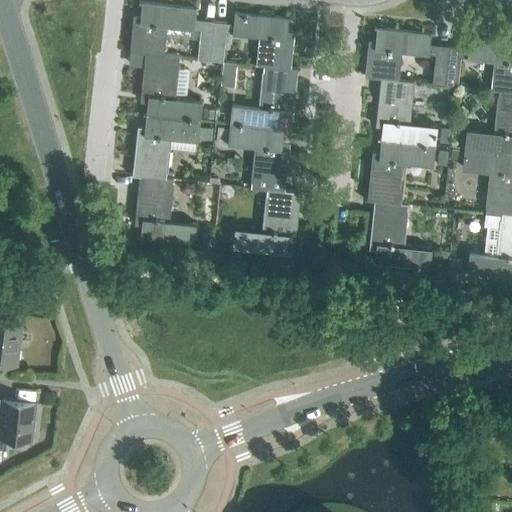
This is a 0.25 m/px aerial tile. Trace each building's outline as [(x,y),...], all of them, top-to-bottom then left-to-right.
[(200,28),(197,57),(210,59),(213,21),(193,19),(195,7),(142,1),(140,20),(133,19),(130,50),(146,52),(146,51),(163,53),(166,24),(200,28)] [(233,23),(213,21),(210,59),(222,60),(225,31),(260,34),(257,64),(263,64),(264,64),(289,67),(289,66),(292,36),(285,35),(287,17),(235,11),(233,23)] [(432,82),(444,84),(448,45),(428,43),(430,32),(377,26),(375,45),(368,44),(365,75),(381,77),(381,76),(397,78),(400,49),(435,53),(432,82)] [(468,48),(448,45),(444,84),(457,85),(460,55),(495,59),(491,89),(498,89),(511,90),(511,40),(469,36),(468,48)] [(179,54),(163,53),(146,51),(146,52),(141,94),(148,95),(147,113),(199,119),(201,100),(174,97),(179,54)] [(237,64),(223,62),(222,70),(236,72),(237,64)] [(296,67),(289,66),(289,67),(264,64),(263,64),(259,106),(232,103),(230,122),(283,128),(285,110),(292,110),(296,67)] [(413,79),(397,78),(381,76),(381,77),(376,119),(383,120),(381,138),(434,144),(436,125),(409,122),(413,79)] [(511,90),(498,89),(494,131),(467,128),(465,147),(511,152),(511,90)] [(204,108),(204,116),(214,117),(214,109),(204,108)] [(197,138),(198,129),(199,119),(147,113),(145,131),(138,130),(133,174),(140,175),(140,174),(166,177),(170,135),(197,138)] [(281,146),(283,129),(283,128),(230,122),(229,128),(229,129),(228,141),(255,144),(251,187),(266,188),(267,188),(283,190),(283,189),(288,146),(281,146)] [(212,138),(213,126),(200,125),(199,137),(212,138)] [(449,142),(450,127),(441,126),(440,141),(449,142)] [(218,127),(216,145),(227,146),(228,141),(229,129),(229,128),(218,127)] [(432,163),(434,144),(381,138),(379,156),(372,155),(368,199),(375,200),(375,199),(400,202),(400,201),(405,160),(432,163)] [(511,152),(465,147),(463,166),(490,169),(485,212),(501,213),(511,213),(511,152)] [(446,164),(448,149),(439,148),(437,163),(446,164)] [(459,157),(460,148),(452,148),(451,156),(459,157)] [(173,177),(166,177),(140,174),(140,175),(135,217),(142,218),(140,237),(193,242),(195,223),(168,220),(173,177)] [(299,191),(283,189),(283,190),(267,188),(266,188),(262,230),(235,227),(233,246),(285,252),(287,233),(294,234),(299,191)] [(407,202),(400,201),(400,202),(375,199),(375,200),(370,242),(377,243),(375,262),(428,267),(430,248),(403,245),(407,202)] [(511,213),(501,213),(497,255),(469,252),(467,271),(511,276),(511,213)] [(210,238),(202,238),(200,249),(209,250),(210,238)] [(448,258),(447,269),(459,271),(460,259),(448,258)] [(18,358),(19,349),(17,346),(19,329),(15,328),(17,319),(0,316),(0,361),(15,363),(15,360),(18,358)] [(0,448),(5,449),(7,436),(30,439),(34,402),(3,398),(0,420),(0,448)]
